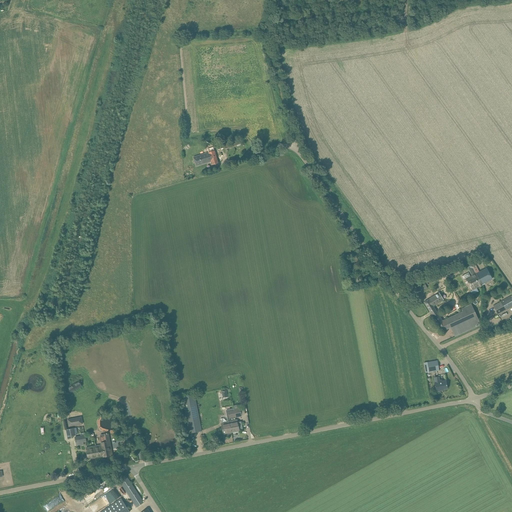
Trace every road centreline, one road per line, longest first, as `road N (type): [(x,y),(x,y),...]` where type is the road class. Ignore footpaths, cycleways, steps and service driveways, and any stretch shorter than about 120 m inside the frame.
road 1 (unclassified): [(474,399),(296,151),(265,32)]
road 2 (unclassified): [(130,466),(474,399)]
road 3 (unclassified): [(0,493),(130,466)]
